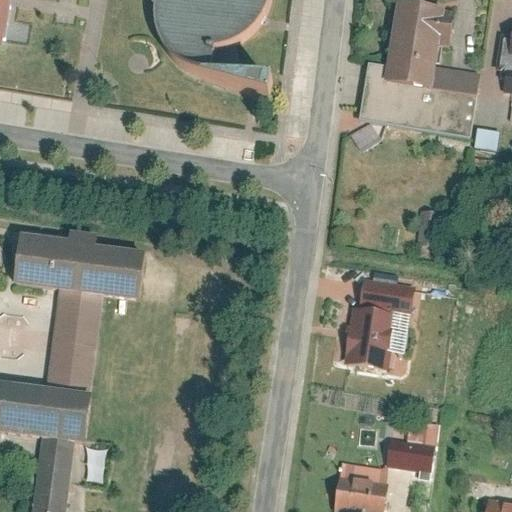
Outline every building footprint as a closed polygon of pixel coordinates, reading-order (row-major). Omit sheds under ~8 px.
[(0,0),(0,46),(6,47),(12,0),(0,0)] [(156,0),(154,11),(154,23),(159,39),(168,56),(179,68),(187,76),(196,80),(271,111),(274,90),(223,77),(228,54),(242,49),(252,45),(263,36),(268,28),(275,19),(279,8),(280,0),(156,0)] [(430,90),(437,46),(450,48),(456,12),(395,2),(381,82),(430,90)] [(417,222),(415,251),(443,253),(446,216),(422,213),(421,223),(417,222)] [(22,294),(63,300),(50,394),(0,386),(0,439),(45,446),(36,511),(70,511),(79,450),(92,452),(99,400),(95,400),(107,306),(148,311),(155,257),(102,250),(104,239),(77,235),(75,246),(29,240),(22,294)] [(363,282),(359,309),(409,319),(413,291),(363,282)] [(347,309),(339,366),(384,373),(392,316),(347,309)] [(439,457),(442,428),(411,425),(409,443),(395,441),(391,470),(426,474),(428,455),(439,457)] [(338,478),(332,511),(385,511),(390,486),(338,478)] [(511,511),(511,506),(486,502),(484,511),(511,511)]
